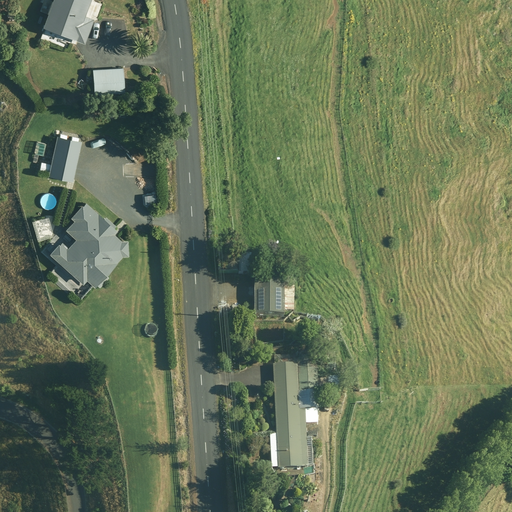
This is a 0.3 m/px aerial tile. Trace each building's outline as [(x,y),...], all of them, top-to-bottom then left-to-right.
[(83,17),(89,0),(53,0),(42,27),(82,44),(92,21),(83,17)] [(123,93),(122,69),(92,70),(93,94),(123,93)] [(79,142),(56,138),(52,157),(42,155),(38,174),(72,181),(79,142)] [(114,228),(85,203),(42,254),(47,258),(50,256),(82,284),(85,280),(94,288),(129,248),(111,232),(114,228)] [(256,257),(248,256),(247,276),(255,276),(256,257)] [(284,287),(254,286),(253,318),(293,319),(294,298),(283,297),(284,287)] [(317,314),(300,313),(299,322),(316,323),(317,314)] [(308,384),(307,363),(273,364),(276,436),(269,436),(271,471),(307,470),(305,426),(318,426),(316,384),(308,384)] [(339,374),(323,375),(325,391),(340,390),(339,374)]
